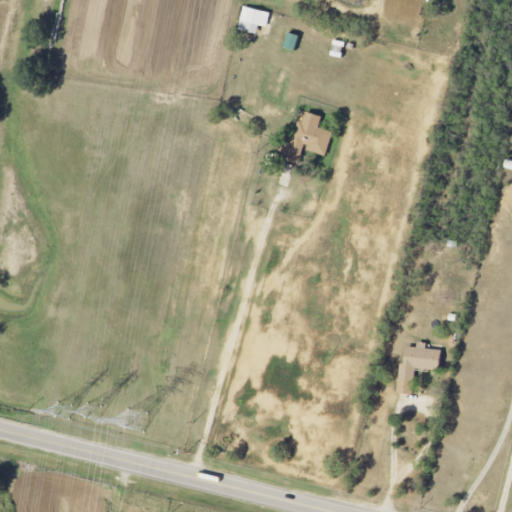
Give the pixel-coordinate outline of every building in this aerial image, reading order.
[(261,26),(268,28),(272,14),(246,7),(239,30),(259,35),(261,26)] [(297,51),(301,37),(290,33),(286,48),(297,51)] [(334,132),(320,128),(323,116),(307,112),(305,122),(297,120),(287,161),(301,165),(305,151),(328,157),(334,132)] [(276,168),(280,156),(270,153),(266,164),(276,168)] [(443,351),(422,349),(423,348),(408,347),(406,364),(402,364),(399,394),(414,395),(416,369),(441,372),(443,351)]
